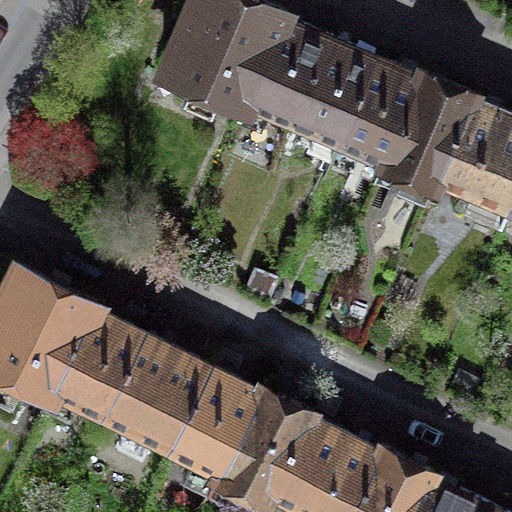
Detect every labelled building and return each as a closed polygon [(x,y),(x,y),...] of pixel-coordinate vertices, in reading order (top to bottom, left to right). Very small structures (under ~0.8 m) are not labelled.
[(244,102),(245,103),(285,9),(264,0),(178,0),(173,13),(185,18),(163,67),(244,102)] [(287,10),(285,9),(245,103),(244,102),(238,116),(261,125),(269,107),(293,117),(330,32),(308,23),(286,14),(287,10)] [(352,42),(330,32),(293,117),(285,135),(331,155),(375,52),(352,42)] [(381,160),(383,161),(423,68),(420,67),(419,71),(397,61),(375,52),(331,155),(353,165),(361,146),(383,156),(381,160)] [(426,201),(434,182),(474,90),(448,79),(423,68),(383,161),(375,179),(426,201)] [(476,91),(474,90),(434,182),(436,183),(440,175),(509,204),(511,196),(511,110),(509,109),(475,95),(476,91)] [(26,379),(51,392),(97,300),(57,280),(18,260),(0,295),(0,398),(13,405),(26,379)] [(99,301),(97,300),(51,392),(45,403),(70,416),(79,398),(104,410),(145,328),(121,316),(97,305),(99,301)] [(178,345),(145,328),(104,410),(170,444),(211,362),(178,345)] [(235,373),(211,362),(170,444),(218,467),(216,471),(218,472),(262,383),(260,381),(258,385),(235,373)] [(218,472),(267,497),(312,407),(287,395),(262,383),(218,472)] [(314,408),(312,407),(267,497),(269,498),(273,490),(317,511),(348,511),(383,443),(381,442),(379,445),(346,428),(312,412),(314,408)] [(410,511),(433,467),(410,456),(383,443),(348,511),(410,511)] [(435,468),(433,467),(410,511),(471,511),(480,495),(457,484),(433,472),(435,468)] [(511,511),(480,495),(471,511),(511,511)]
